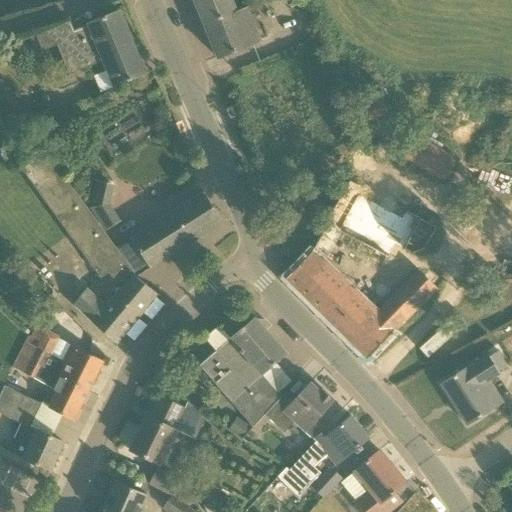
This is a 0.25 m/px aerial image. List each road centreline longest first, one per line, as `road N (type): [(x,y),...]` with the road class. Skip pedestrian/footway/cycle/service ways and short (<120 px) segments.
road 1 (residential): [(244,264),(141,354),(65,511)]
road 2 (secondary): [(445,488),(368,383),(244,264)]
road 3 (secondary): [(244,264),(247,226),(153,0)]
